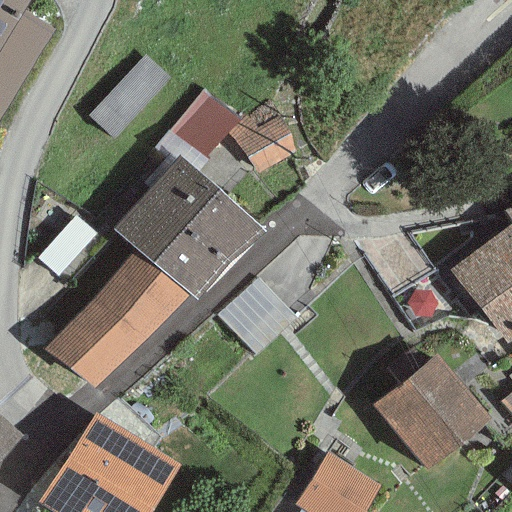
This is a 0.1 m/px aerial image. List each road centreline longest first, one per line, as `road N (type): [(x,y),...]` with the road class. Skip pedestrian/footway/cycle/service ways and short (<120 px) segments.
road 1 (unclassified): [(96,0),(21,148),(0,307)]
road 2 (residential): [(294,217),(212,297),(51,428)]
road 3 (residential): [(511,7),(294,217)]
road 4 (residential): [(511,195),(439,216),(362,225),(294,217)]
